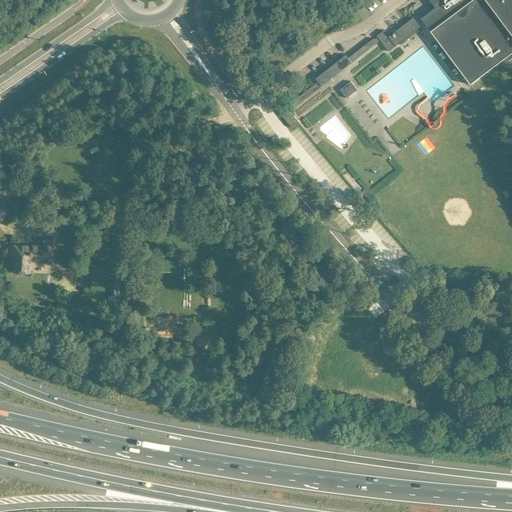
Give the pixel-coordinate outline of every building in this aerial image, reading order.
[(511,0),(429,0),(436,8),(421,19),(471,84),(501,62),(503,65),(511,58),(511,0)] [(389,52),(421,27),(414,18),(413,19),(414,19),(401,29),(394,35),(393,34),(393,35),(390,38),(390,37),(385,31),(384,31),(378,36),(378,37),(378,36),(377,37),(378,38),(380,41),(389,52)] [(356,59),(377,43),(377,44),(377,43),(375,40),(374,39),(374,40),(353,56),(353,55),(353,56),(356,60),(356,59)] [(316,79),(322,87),(352,63),(346,55),(346,56),(345,57),(342,53),(336,57),(339,61),(317,79),(316,79)] [(340,89),(347,98),(358,89),(351,81),(340,89)] [(293,108),(318,89),(318,90),(318,89),(315,85),(314,85),(315,86),(290,104),(291,106),(293,109),(294,109),(293,108)] [(299,122),(290,111),(288,108),(287,107),(286,107),(287,107),(280,113),(280,112),(279,113),(291,128),(299,122)] [(249,183),(257,194),(263,189),(255,178),(249,183)] [(14,273),(28,273),(29,260),(51,261),(52,245),(43,245),(43,247),(12,246),(11,264),(14,264),(14,273)]
